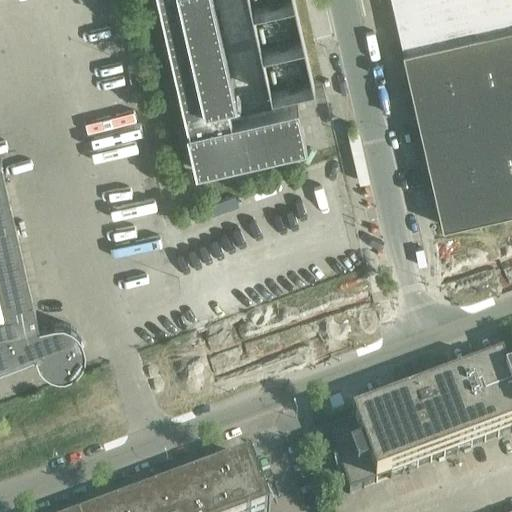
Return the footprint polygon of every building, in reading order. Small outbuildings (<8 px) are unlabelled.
[(158,0),(187,128),(185,128),(194,168),(195,167),(304,143),(304,144),(305,144),(296,104),(295,104),(295,105),(230,119),(226,100),(234,98),(211,0),(158,0)] [(292,0),(246,0),(268,95),(311,85),(292,0)] [(511,0),(391,0),(403,50),(511,24),(511,0)] [(511,24),(403,50),(442,225),(511,208),(511,24)] [(0,165),(0,331),(34,323),(0,165)] [(0,331),(0,372),(33,360),(40,366),(46,369),(51,370),(53,371),(54,370),(59,370),(65,368),(70,365),(76,359),(79,350),(79,345),(78,340),(77,337),(74,330),(68,325),(58,320),(49,320),(34,323),(0,331)] [(354,425),(327,435),(349,493),(391,478),(391,477),(511,432),(511,433),(511,432),(511,365),(504,369),(502,363),(487,368),(489,374),(436,394),(434,389),(435,389),(435,388),(440,386),(440,385),(436,385),(434,385),(431,385),(428,385),(426,386),(423,387),(421,388),(419,390),(417,391),(415,392),(413,395),(414,396),(419,394),(420,394),(420,395),(423,404),(411,409),(409,404),(369,419),(367,414),(352,419),(354,425)] [(248,457),(192,478),(204,511),(263,511),(267,511),(268,511),(270,511),(250,456),(248,456),(248,457)] [(204,511),(192,478),(155,492),(162,511),(204,511)] [(162,511),(155,492),(117,506),(119,511),(162,511)]
